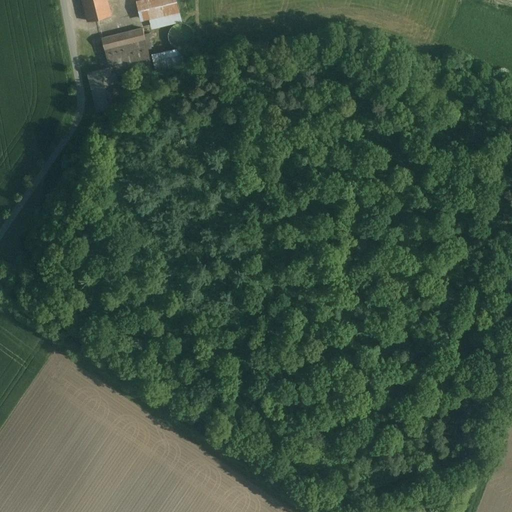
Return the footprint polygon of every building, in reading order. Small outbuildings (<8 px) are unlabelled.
[(83,0),(89,21),(111,15),(107,0),(83,0)] [(143,28),(144,31),(181,22),(176,0),(148,0),(137,3),(143,28)] [(171,30),(170,32),(169,34),(169,36),(169,38),(170,40),(171,42),(172,43),(173,45),(175,46),(176,47),(178,48),(180,48),(182,48),(184,48),(186,48),(188,47),(190,45),(191,44),(192,42),(193,40),(194,38),(194,36),(194,34),(194,32),(193,30),(192,29),(190,27),(189,26),(187,25),(185,24),(183,24),(181,24),(179,24),(177,24),(175,25),(174,27),(172,28),(171,30)] [(143,28),(103,38),(110,67),(111,73),(115,72),(152,63),(144,31),(143,28)] [(154,55),(156,70),(183,64),(181,50),(154,55)] [(122,105),(115,72),(111,73),(110,67),(90,72),(99,110),(122,105)]
